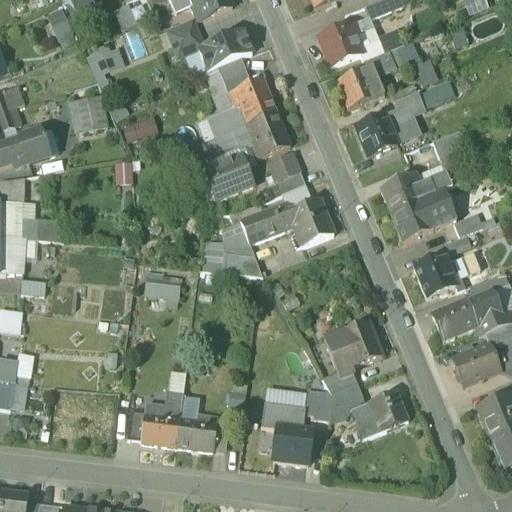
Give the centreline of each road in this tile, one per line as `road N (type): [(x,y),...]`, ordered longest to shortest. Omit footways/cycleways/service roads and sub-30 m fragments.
road 1 (residential): [(272,0),(481,511)]
road 2 (residential): [(409,511),(0,460)]
